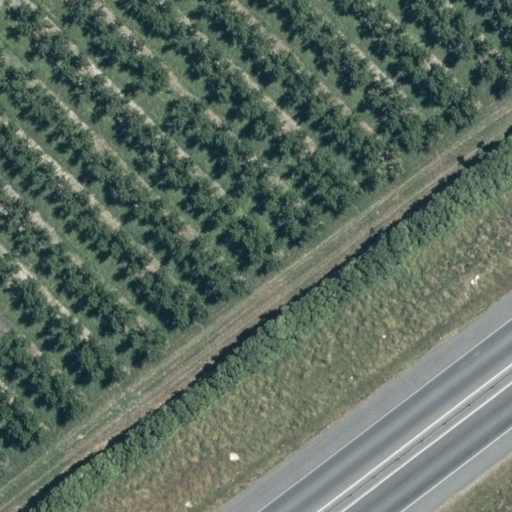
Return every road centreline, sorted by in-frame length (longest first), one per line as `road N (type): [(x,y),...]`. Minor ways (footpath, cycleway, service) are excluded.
road 1 (trunk): [(287,511),(511,341)]
road 2 (trunk): [(511,404),(371,511)]
